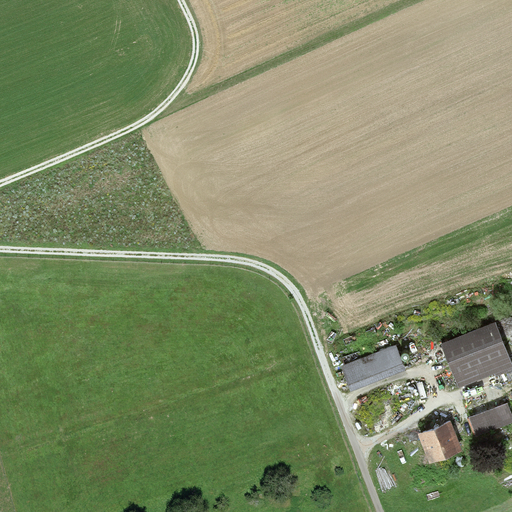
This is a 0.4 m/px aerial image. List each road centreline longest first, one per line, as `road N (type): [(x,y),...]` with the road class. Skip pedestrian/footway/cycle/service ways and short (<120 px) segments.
road 1 (track): [(379,511),(290,286),(224,259),(0,248)]
road 2 (track): [(162,108),(417,0)]
